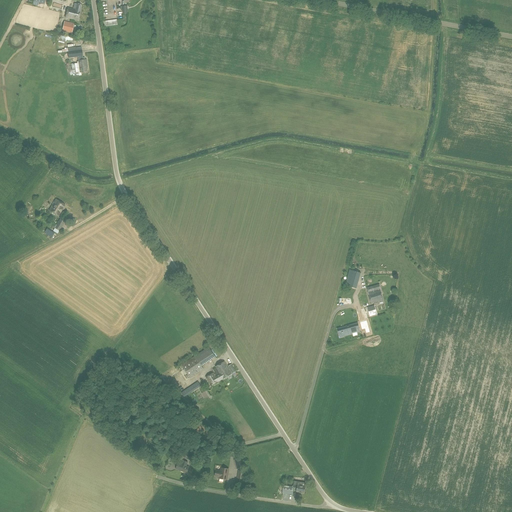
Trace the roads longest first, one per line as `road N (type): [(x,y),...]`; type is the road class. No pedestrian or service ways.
road 1 (unclassified): [(362,511),(327,500),(120,186),(93,0)]
road 2 (tertiary): [(511,36),(319,0)]
road 3 (track): [(159,477),(289,503),(330,503)]
